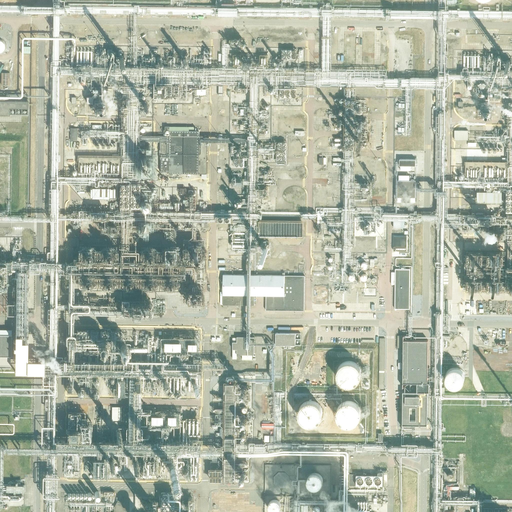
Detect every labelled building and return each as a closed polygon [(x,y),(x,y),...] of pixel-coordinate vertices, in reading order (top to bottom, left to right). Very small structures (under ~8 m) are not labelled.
[(156,11),(156,6),(141,5),(141,2),(136,2),(136,11),(156,11)] [(370,46),(347,46),(347,63),(377,63),(377,54),(384,54),(384,44),(379,44),(379,50),(370,50),(370,46)] [(28,101),(0,100),(0,114),(9,115),(9,108),(28,108),(28,101)] [(168,135),(168,141),(198,141),(198,131),(168,130),(168,126),(164,126),(164,135),(168,135)] [(470,140),(470,129),(456,128),(455,140),(470,140)] [(198,141),(168,141),(160,140),(160,172),(168,172),(168,173),(206,174),(206,140),(200,140),(200,141),(198,141)] [(146,198),(151,202),(160,192),(155,187),(146,198)] [(354,280),(359,273),(354,269),(349,276),(354,280)] [(366,280),(372,272),(367,269),(361,276),(366,280)] [(410,269),(395,269),(395,309),(409,309),(410,269)] [(304,275),(223,274),(223,305),(254,305),(254,295),(266,295),(266,310),(304,311),(304,275)] [(65,301),(66,297),(62,297),(61,306),(69,306),(69,302),(65,301)] [(131,348),(145,330),(139,326),(125,343),(131,348)] [(0,354),(15,354),(16,330),(0,329),(0,354)] [(300,345),(300,333),(275,333),(275,345),(300,345)] [(169,344),(185,344),(184,334),(169,334),(169,344)] [(427,392),(429,392),(429,383),(427,383),(427,379),(428,379),(429,379),(429,378),(429,377),(428,377),(427,377),(427,370),(428,370),(429,370),(429,369),(429,368),(428,368),(427,368),(428,340),(403,340),(403,335),(403,387),(403,383),(417,383),(417,392),(405,392),(405,386),(405,392),(403,392),(402,425),(402,428),(403,428),(403,425),(427,425),(427,392)] [(242,356),(242,359),(252,359),(252,354),(254,354),(254,337),(250,337),(237,336),(237,337),(233,337),(232,360),(237,360),(237,356),(242,356)] [(192,357),(189,364),(196,367),(199,359),(192,357)] [(361,375),(361,372),(361,370),(360,368),(359,365),(358,364),(356,362),(353,361),(352,360),(349,360),(347,360),(345,361),(342,362),(340,363),(339,365),(338,367),(337,370),(336,372),(336,374),(337,376),(338,379),(340,381),(342,383),(344,384),(346,385),(348,385),(351,385),(353,384),(355,383),(357,382),(359,380),(360,378),(361,375)] [(464,379),(464,377),(464,376),(463,374),(462,372),(461,371),(460,369),(458,368),(456,368),(454,367),(452,367),(450,368),(448,369),(447,370),(445,371),(444,373),(444,375),(443,377),(443,379),(444,381),(445,383),(446,384),(448,386),(449,387),(451,387),(453,388),(455,388),(456,387),(458,387),(460,385),(462,383),(463,381),(464,379)] [(242,378),(231,377),(230,401),(233,401),(233,400),(241,401),(242,378)] [(322,415),(323,413),(322,411),(322,409),(321,406),(319,404),(317,402),(315,401),(313,400),(311,400),(307,400),(306,401),(304,402),(301,404),(300,405),(298,408),(298,410),(297,412),(297,415),(298,417),(299,419),(300,421),(302,423),(305,424),(307,425),(309,426),(312,425),(314,425),(317,424),(319,422),(320,420),(322,418),(322,415)] [(360,416),(360,413),(360,411),(359,408),(358,407),(357,404),(355,403),(353,402),(350,401),(348,400),(345,401),(343,401),(341,402),(339,404),(338,406),(336,408),(336,410),(335,413),(335,415),(336,417),(337,420),(338,421),(340,423),(343,424),(345,425),(347,425),(349,425),(352,425),(354,424),(356,422),(358,420),(359,418),(360,416)] [(168,408),(156,408),(155,417),(167,417),(168,408)] [(88,413),(79,413),(78,426),(89,426),(89,428),(98,429),(99,410),(88,410),(88,413)] [(167,468),(171,472),(187,455),(182,450),(170,464),(171,464),(167,468)] [(213,464),(212,475),(226,476),(227,464),(213,464)] [(323,482),(323,480),(323,479),(322,477),(321,476),(321,475),(319,473),(317,472),(316,472),(315,472),(313,472),(311,472),(310,473),(308,474),(308,475),(307,477),(306,478),(306,480),(306,482),(306,483),(307,485),(308,486),(309,487),(311,488),(312,488),(314,489),(316,489),(317,488),(319,488),(320,487),(321,485),(322,484),(323,482)] [(274,486),(275,486),(276,481),(270,479),(268,489),(273,490),(274,486)] [(279,507),(279,506),(278,504),(278,503),(277,502),(276,501),(275,500),(273,500),(271,500),(270,500),(268,501),(267,502),(266,503),(266,505),(266,506),(266,507),(266,508),(267,510),(268,511),(269,511),(274,511),(276,511),(277,510),(278,509),(279,507)] [(319,511),(325,505),(319,501),(313,510),(315,511),(319,511)]
